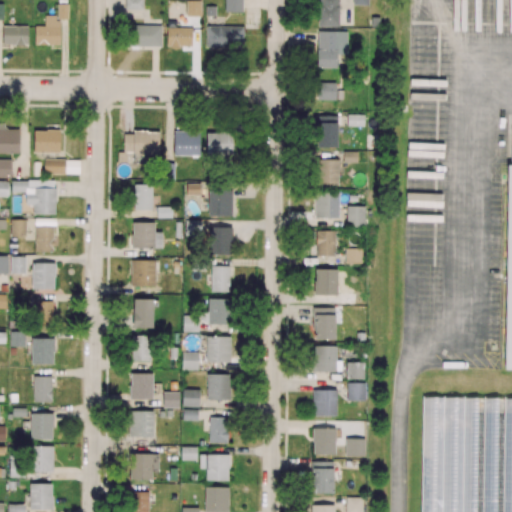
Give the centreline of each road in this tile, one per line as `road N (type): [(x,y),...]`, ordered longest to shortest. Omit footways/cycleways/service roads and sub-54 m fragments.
road 1 (residential): [(91,511),(98,0)]
road 2 (residential): [(278,0),(271,511)]
road 3 (residential): [(277,91),(0,87)]
